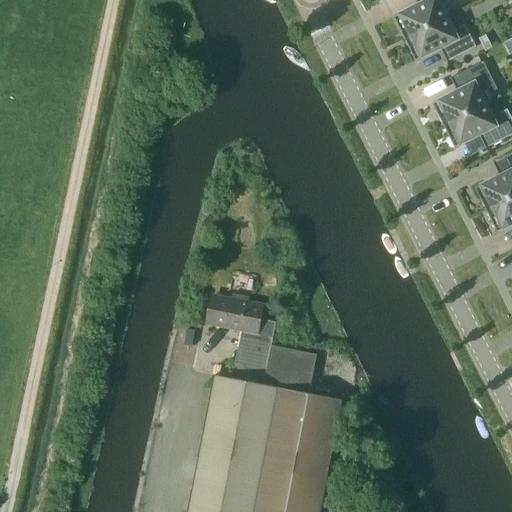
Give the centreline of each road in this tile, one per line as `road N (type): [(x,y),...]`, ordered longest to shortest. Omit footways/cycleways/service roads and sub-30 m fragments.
road 1 (unclassified): [(7,511),(113,0)]
road 2 (tertiary): [(511,404),(311,0)]
